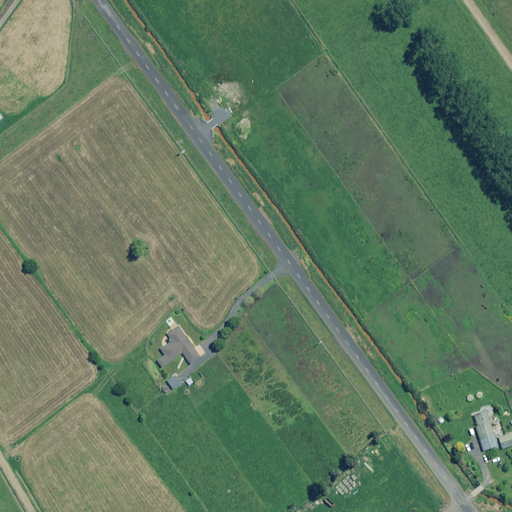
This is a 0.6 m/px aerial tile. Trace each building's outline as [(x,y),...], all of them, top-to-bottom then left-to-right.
[(201,357),(179,326),(168,334),(173,341),(161,349),(165,355),(158,361),(162,368),(183,353),(191,364),(201,357)] [(182,383),(176,375),(168,381),(174,389),(182,383)] [(499,446),(487,411),(474,415),(478,427),(477,427),(484,451),(499,446)] [(458,424),(456,424),(455,424),(454,424),(454,425),(453,425),(453,426),(453,427),(452,427),(452,428),(452,429),(453,430),(454,431),(455,432),(456,432),(457,432),(458,432),(459,432),(460,431),(461,430),(461,429),(461,428),(461,427),(461,426),(461,425),(460,425),(460,424),(459,424),(458,424)] [(511,445),(511,433),(500,437),(503,448),(511,445)]
